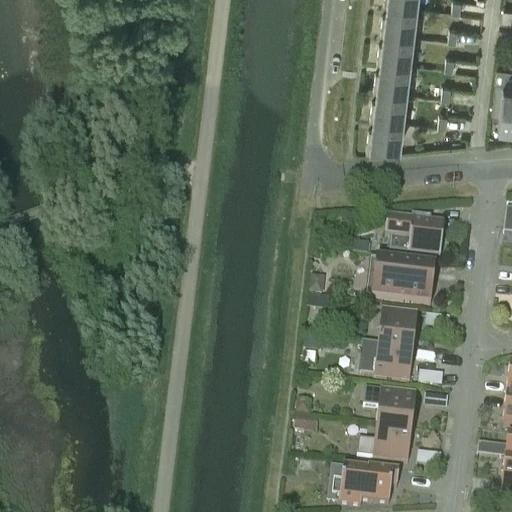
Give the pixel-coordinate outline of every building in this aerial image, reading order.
[(385,7),(388,7),(414,10),(415,0),(383,0),(383,6),(385,7)] [(452,2),(450,14),(458,15),(460,3),(452,2)] [(379,35),(382,35),(385,36),(411,39),(414,10),(388,7),(385,7),(384,16),(382,16),(379,35)] [(501,10),(499,23),(510,25),(511,11),(501,10)] [(511,45),(511,31),(499,29),(497,43),(511,45)] [(448,30),(447,42),(455,43),(456,31),(448,30)] [(379,64),(382,64),(407,67),(411,39),(385,36),(382,35),(381,45),(378,45),(376,64),(379,64)] [(445,59),(443,71),(452,72),(453,60),(445,59)] [(404,96),(407,67),(382,64),(379,64),(377,74),(375,73),(372,92),(375,93),(404,96)] [(490,113),(498,114),(496,126),(511,128),(511,73),(496,71),(490,113)] [(441,87),(440,99),(448,101),(450,88),(441,87)] [(372,121),(375,122),(400,125),(404,96),(375,93),(374,102),(371,102),(369,121),(372,121)] [(437,128),(445,129),(446,117),(438,116),(437,128)] [(372,121),(371,131),(368,130),(365,153),(398,148),(398,147),(400,125),(375,122),(372,121)] [(430,219),(411,217),(410,220),(386,217),(384,239),(390,240),(388,255),(439,261),(443,224),(429,222),(430,219)] [(352,256),(368,258),(369,247),(353,245),(352,256)] [(430,308),(434,268),(369,261),(364,300),(430,308)] [(323,281),(310,280),(308,298),(321,299),(323,281)] [(329,303),(308,300),(306,313),(328,315),(329,303)] [(381,312),(377,346),(413,350),(417,316),(381,312)] [(320,342),(303,340),(302,354),(318,356),(320,342)] [(408,385),(413,350),(377,346),(361,344),(357,377),(373,379),(373,380),(408,385)] [(377,410),(375,426),(411,431),(415,396),(379,392),(364,391),(362,408),(377,410)] [(511,430),(511,399),(505,398),(501,429),(511,430)] [(308,404),(295,402),(293,415),(306,417),(308,404)] [(291,433),(304,434),(305,422),(293,421),(291,433)] [(407,465),(411,431),(375,426),(373,443),(358,441),(356,458),(371,460),(371,461),(407,465)] [(511,461),(504,461),(500,496),(511,496),(511,461)] [(366,472),(342,469),(338,506),(360,509),(361,504),(388,507),(390,490),(396,490),(398,473),(367,469),(366,472)]
